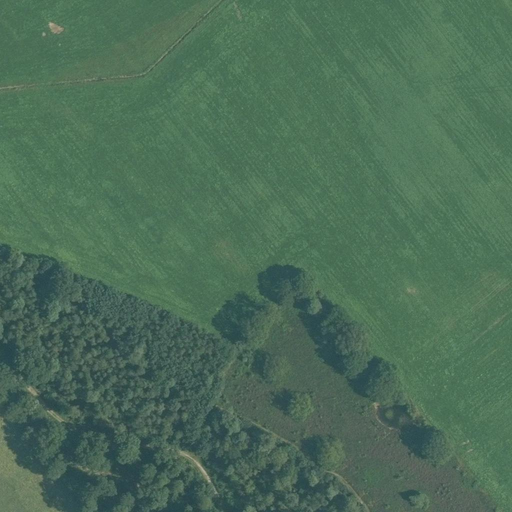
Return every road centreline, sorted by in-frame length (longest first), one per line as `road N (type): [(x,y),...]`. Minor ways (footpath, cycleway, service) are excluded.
road 1 (track): [(0,335),(77,416),(216,446),(250,511)]
road 2 (track): [(215,446),(200,374),(231,338)]
